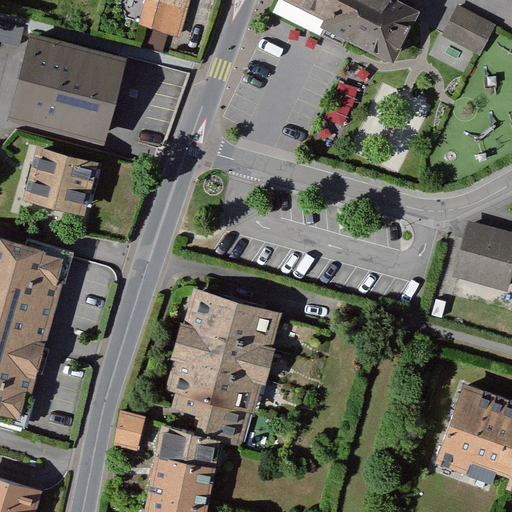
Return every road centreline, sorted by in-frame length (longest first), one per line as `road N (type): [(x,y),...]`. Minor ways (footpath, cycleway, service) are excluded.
road 1 (tertiary): [(82,511),(117,358),(188,143)]
road 2 (residential): [(188,143),(432,213),(465,209),(511,185)]
road 3 (tertiary): [(188,143),(241,0)]
